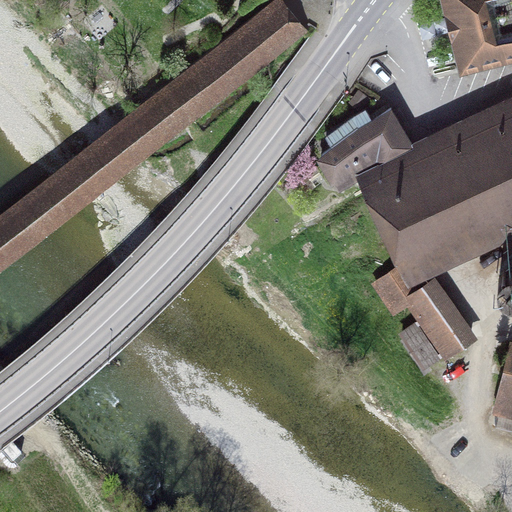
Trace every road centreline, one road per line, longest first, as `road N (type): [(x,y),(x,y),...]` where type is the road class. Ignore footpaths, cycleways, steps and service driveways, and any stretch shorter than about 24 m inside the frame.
road 1 (primary): [(0,411),(176,252),(374,0)]
road 2 (track): [(420,118),(481,334),(481,424),(511,495)]
